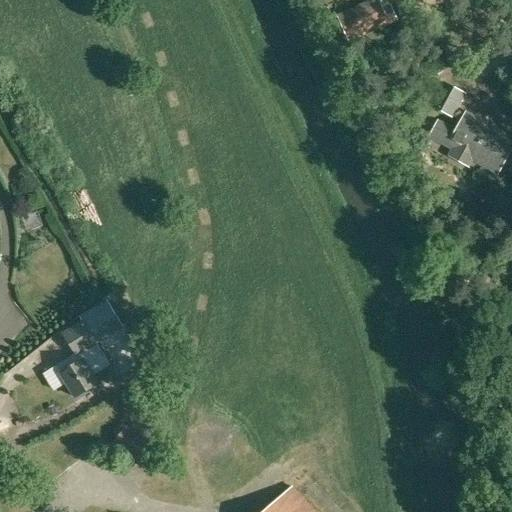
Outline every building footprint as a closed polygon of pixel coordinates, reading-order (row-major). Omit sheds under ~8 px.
[(395,19),(390,7),(383,11),(377,0),(339,17),(349,40),(395,19)] [(444,84),(440,91),(427,84),(404,126),(417,133),(432,105),(451,116),(463,94),(444,84)] [(499,168),(511,143),(511,139),(466,114),(456,133),(438,123),(431,136),(454,149),(450,156),(467,165),(474,154),(499,168)] [(71,367),(59,374),(74,398),(86,391),(97,384),(92,376),(109,365),(104,357),(95,342),(83,323),(64,335),(75,354),(67,359),(71,367)] [(125,424),(111,444),(152,472),(166,453),(146,439),(125,424)] [(0,511),(42,511),(39,498),(46,496),(40,476),(0,487),(0,511)] [(315,511),(291,487),(261,511),(315,511)]
